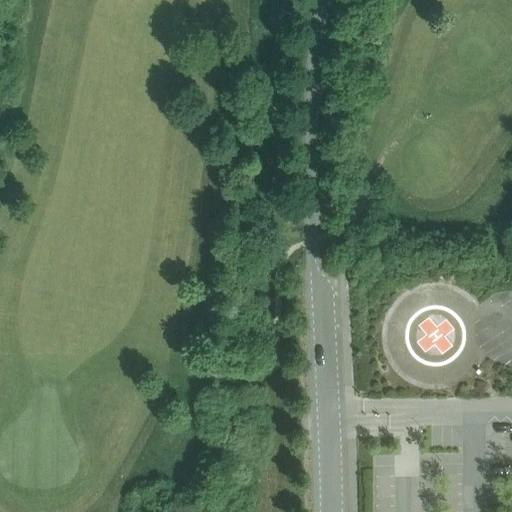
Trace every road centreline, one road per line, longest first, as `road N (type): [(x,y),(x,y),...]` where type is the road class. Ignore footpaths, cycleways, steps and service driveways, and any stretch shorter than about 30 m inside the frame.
road 1 (unclassified): [(322,0),(312,77),(315,270)]
road 2 (residential): [(315,270),(330,511)]
